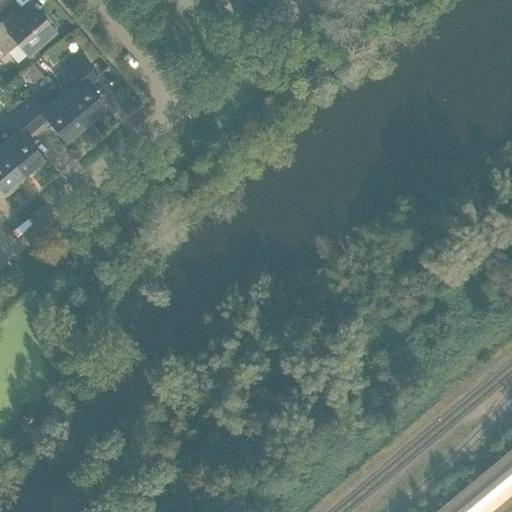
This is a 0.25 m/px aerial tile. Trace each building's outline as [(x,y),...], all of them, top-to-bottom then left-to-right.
[(54,34),(34,10),(11,29),(3,20),(0,22),(0,53),(3,57),(16,45),(27,58),(54,34)] [(60,98),(85,128),(106,112),(85,87),(96,78),(78,57),(63,69),(76,85),(60,98)] [(85,128),(60,98),(44,111),(31,95),(16,108),(34,129),(44,120),(65,145),(85,128)] [(23,138),(34,129),(16,108),(1,120),(14,136),(0,147),(0,150),(24,179),(44,163),(23,138)] [(24,179),(0,150),(0,191),(4,196),(24,179)] [(511,511),(511,450),(437,511),(511,511)]
